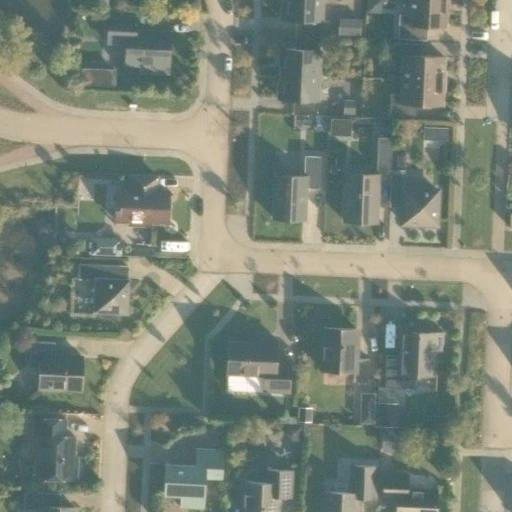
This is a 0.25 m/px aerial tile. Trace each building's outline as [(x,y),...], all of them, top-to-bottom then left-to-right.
[(321,21),(321,0),(284,0),(284,4),(282,4),(281,19),(286,19),(296,20),(295,35),(320,36),(321,21)] [(445,27),(446,1),(420,0),(410,0),(409,15),(398,15),(397,39),(427,40),(427,26),(445,27)] [(136,18),(108,17),(107,42),(127,43),(126,62),(141,63),(140,72),(168,73),(170,34),(135,32),(136,18)] [(339,34),(360,35),(361,19),(340,18),(339,34)] [(319,51),(320,36),(295,35),(295,49),(285,49),(280,49),(279,64),(281,64),(281,74),(319,75),(320,51),(319,51)] [(442,81),(443,57),(419,56),(419,44),(392,43),(392,64),(402,65),(402,79),(442,81)] [(318,101),(319,75),(281,74),(281,83),(279,83),(278,99),(283,99),(292,99),(292,114),(317,115),(317,101),(318,101)] [(441,105),(442,81),(402,79),(401,94),(390,93),(389,115),(416,116),(417,104),(441,105)] [(355,100),(346,100),(346,112),(354,113),(355,100)] [(436,127),(435,140),(448,141),(448,128),(436,127)] [(390,170),(390,169),(392,138),(378,137),(376,169),(390,170)] [(397,154),(396,165),(405,166),(405,154),(397,154)] [(320,156),(304,156),(304,176),(274,175),(273,218),(304,219),(306,188),(319,188),(320,156)] [(404,189),(405,170),(390,169),(390,170),(389,201),(403,202),(402,223),(436,225),(437,191),(404,189)] [(378,175),(345,174),(344,221),(376,222),(378,175)] [(158,177),(130,176),(129,190),(117,189),(115,221),(128,222),(128,225),(151,226),(151,223),(168,223),(169,192),(157,191),(158,177)] [(122,239),(91,237),(90,254),(103,255),(120,256),(122,239)] [(93,313),(128,314),(129,280),(118,279),(118,266),(79,264),(78,278),(95,279),(93,313)] [(356,329),(324,327),(322,371),(353,372),(353,382),(367,383),(368,359),(354,358),(356,329)] [(442,334),(401,332),(400,356),(386,355),(385,387),(415,389),(416,374),(433,375),(434,349),(442,349),(442,351),(443,351),(443,332),(442,332),(442,334)] [(263,391),(289,393),(290,367),(275,366),(276,340),(260,339),(260,343),(228,342),(227,374),(264,375),(263,391)] [(55,342),(30,341),(29,367),(39,367),(38,387),(81,389),(83,358),(54,356),(55,342)] [(398,417),(399,403),(377,402),(375,425),(375,427),(397,428),(398,417)] [(360,412),(360,424),(375,424),(375,404),(368,404),(360,412)] [(297,421),(311,421),(312,407),(298,407),(297,421)] [(435,429),(448,429),(448,416),(435,415),(435,429)] [(66,419),(34,418),(33,436),(40,436),(38,477),(35,477),(35,478),(76,480),(77,457),(74,457),(75,436),(65,436),(66,419)] [(291,441),(301,441),(301,426),(286,425),(285,434),(291,441)] [(223,452),(197,450),(196,467),(166,465),(164,494),(180,494),(180,506),(203,507),(205,476),(222,477),(223,452)] [(358,511),(359,498),(375,499),(377,467),(351,465),(349,493),(322,491),(322,510),(319,510),(319,511),(358,511)] [(291,470),(266,469),(265,482),(245,481),(243,511),(275,511),(276,497),(290,497),(291,470)] [(408,475),(383,474),(382,500),(396,500),(395,511),(435,511),(437,491),(407,489),(408,475)] [(42,511),(74,511),(75,507),(60,507),(60,493),(24,491),(23,509),(43,510),(42,511)]
